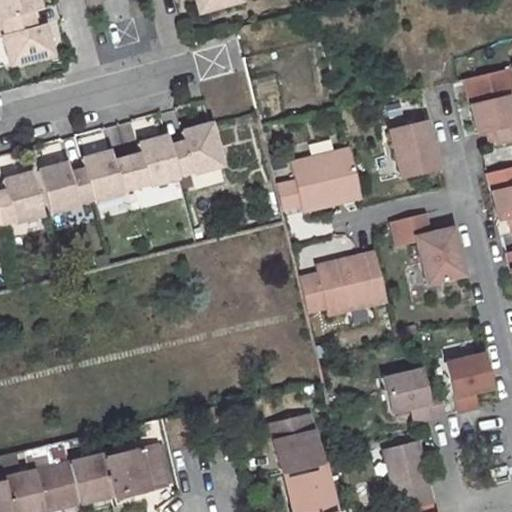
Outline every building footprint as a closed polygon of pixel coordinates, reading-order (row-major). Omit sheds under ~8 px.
[(0,0),(0,20),(28,11),(38,8),(35,0),(0,0)] [(195,0),(199,12),(240,1),(240,0),(195,0)] [(28,11),(0,20),(0,24),(3,34),(0,35),(9,64),(51,52),(42,23),(32,26),(28,11)] [(461,81),(475,136),(484,134),(489,132),(492,147),(511,142),(511,120),(507,98),(511,96),(511,90),(507,71),(461,81)] [(221,164),(211,122),(181,130),(184,140),(170,144),(178,173),(192,170),(192,172),(221,164)] [(426,124),(387,133),(398,182),(437,172),(426,124)] [(484,134),(487,148),(492,147),(489,132),(484,134)] [(178,173),(170,144),(167,133),(138,142),(141,152),(127,156),(135,185),(149,181),(150,184),(179,175),(178,173)] [(135,185),(127,156),(114,160),(111,149),(82,157),(84,168),(92,197),(93,199),(122,191),(121,189),(135,185)] [(358,197),(347,150),(289,164),(294,181),(300,207),(302,214),(334,206),(334,203),(358,197)] [(92,197),(84,168),(70,171),(68,161),(38,169),(50,211),(79,203),(78,201),(92,197)] [(511,168),(484,176),(488,194),(495,223),(504,220),(510,219),(511,230),(511,168)] [(6,190),(0,191),(0,221),(13,219),(14,221),(43,213),(32,171),(2,179),(6,190)] [(294,181),(274,185),(280,212),(300,207),(294,181)] [(426,234),(420,215),(388,224),(394,247),(412,242),(424,287),(462,277),(450,228),(426,234)] [(383,303),(371,252),(337,260),(338,264),(313,270),(324,316),(383,303)] [(471,395),(490,390),(481,353),(442,363),(454,414),(469,409),(470,410),(466,397),(471,395)] [(406,410),(412,408),(416,423),(442,417),(436,391),(424,394),(418,368),(379,378),(387,414),(406,410)] [(466,397),(470,410),(475,408),(471,395),(466,397)] [(406,410),(409,425),(416,423),(412,408),(406,410)] [(304,412),(266,422),(278,473),(282,472),(317,464),(304,412)] [(381,448),(396,511),(431,503),(417,439),(381,448)] [(155,444),(100,457),(109,493),(110,497),(164,483),(155,444)] [(100,454),(49,467),(59,506),(109,493),(100,457),(100,454)] [(317,464),(282,472),(292,511),(330,511),(333,511),(321,463),(317,464)] [(49,467),(0,479),(0,485),(6,511),(35,511),(59,506),(49,467)]
